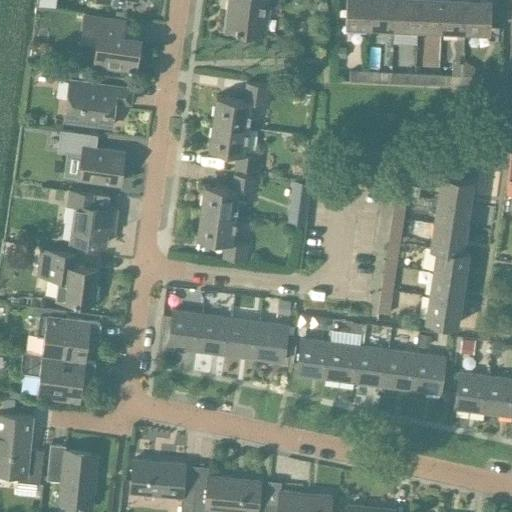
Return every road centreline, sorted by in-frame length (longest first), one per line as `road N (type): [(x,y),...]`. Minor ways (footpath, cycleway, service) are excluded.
road 1 (residential): [(141,407),(131,371),(178,0)]
road 2 (residential): [(511,489),(141,407)]
